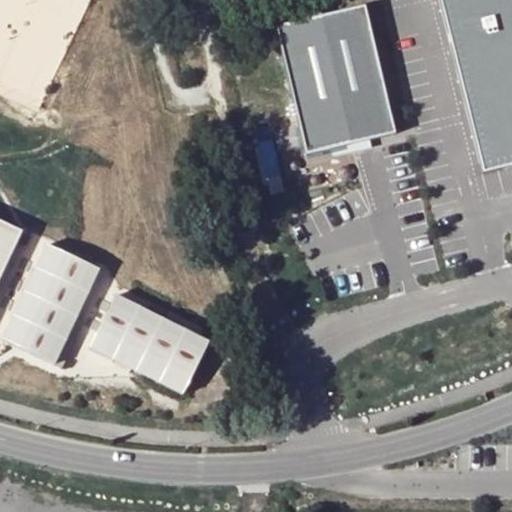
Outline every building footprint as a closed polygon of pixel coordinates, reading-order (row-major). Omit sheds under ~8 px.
[(511,0),(438,0),(482,175),(511,167),(511,0)] [(374,26),(287,45),(312,159),(399,140),(374,26)] [(0,268),(16,235),(0,227),(0,268)] [(44,240),(0,331),(0,340),(51,365),(99,266),(44,240)] [(114,290),(86,345),(181,394),(209,339),(114,290)]
